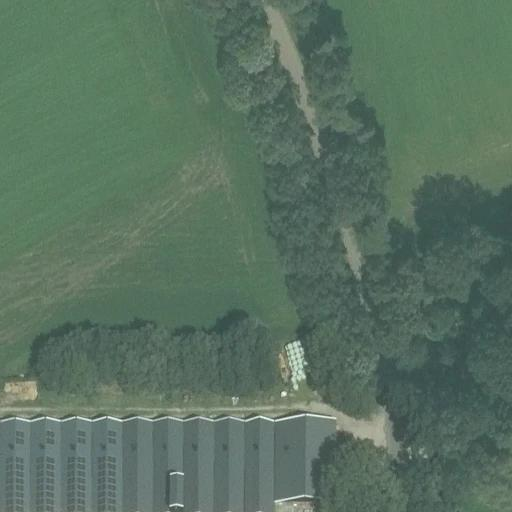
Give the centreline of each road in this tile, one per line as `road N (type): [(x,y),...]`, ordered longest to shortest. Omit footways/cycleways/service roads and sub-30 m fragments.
road 1 (unclassified): [(404,511),(376,335),(344,206),(268,0)]
road 2 (track): [(511,383),(438,443),(397,453)]
